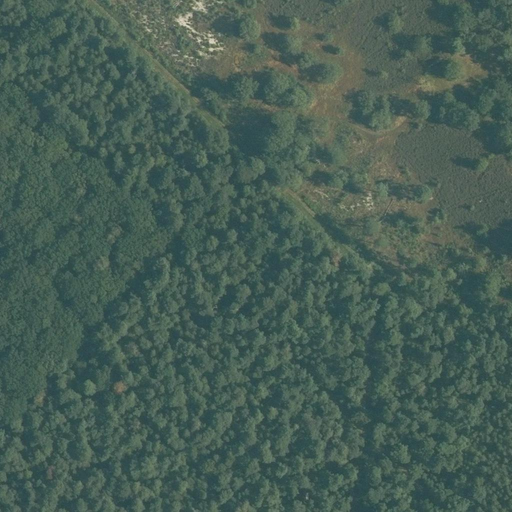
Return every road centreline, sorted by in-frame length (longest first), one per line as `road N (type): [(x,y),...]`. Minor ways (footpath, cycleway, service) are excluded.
road 1 (track): [(0,69),(428,492)]
road 2 (track): [(255,170),(367,278),(369,435)]
road 3 (track): [(85,0),(255,170)]
